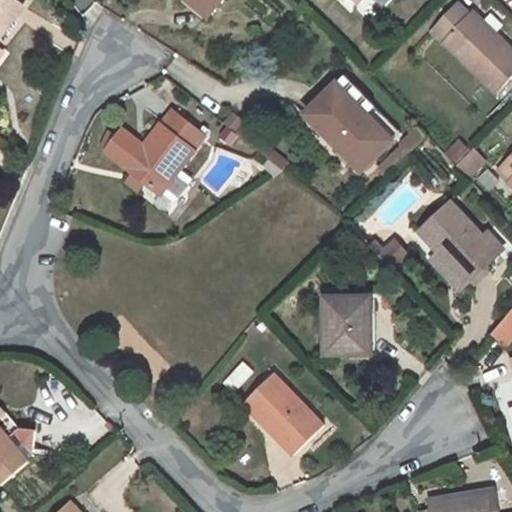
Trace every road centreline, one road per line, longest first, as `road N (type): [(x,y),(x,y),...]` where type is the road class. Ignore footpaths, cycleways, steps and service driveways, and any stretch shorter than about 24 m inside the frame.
road 1 (residential): [(0,309),(78,370),(225,511)]
road 2 (residential): [(0,309),(110,46)]
road 3 (residential): [(283,511),(358,481),(454,411)]
